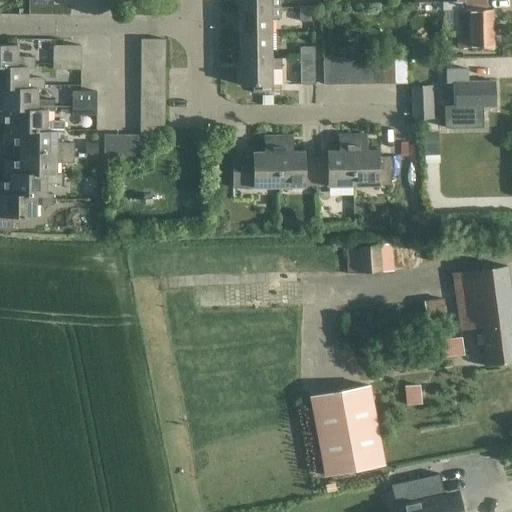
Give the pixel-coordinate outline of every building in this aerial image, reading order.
[(238,0),(239,8),(281,8),(280,0),(238,0)] [(458,48),(493,47),(492,9),(486,9),(485,0),(464,0),(464,10),(457,10),(458,48)] [(281,8),(239,8),(239,33),(271,33),(271,18),(281,18),(281,8)] [(309,8),(299,8),(298,22),(309,22),(309,8)] [(239,60),(271,60),(271,33),(239,33),(239,60)] [(141,52),(164,52),(164,37),(141,36),(141,52)] [(52,58),(79,58),(79,44),(52,44),(52,58)] [(0,67),(35,68),(35,57),(15,57),(16,46),(0,45),(0,67)] [(300,47),(300,60),(314,60),(314,48),(300,47)] [(141,52),(141,64),(164,64),(164,52),(141,52)] [(52,58),(52,68),(79,68),(79,58),(52,58)] [(239,87),(271,86),(271,70),(280,69),(280,59),(271,60),(239,60),(239,87)] [(333,84),(333,59),(322,59),(323,84),(333,84)] [(333,59),(333,84),(346,84),(345,59),(333,59)] [(357,84),(357,59),(345,59),(346,84),(357,84)] [(369,84),(368,59),(357,59),(357,84),(369,84)] [(381,84),(381,59),(368,59),(369,84),(381,84)] [(393,84),(393,59),(381,59),(381,84),(393,84)] [(393,84),(405,83),(405,59),(393,59),(393,84)] [(314,60),(300,60),(300,85),(314,85),(314,60)] [(141,64),(140,76),(164,76),(164,64),(141,64)] [(0,87),(44,88),(45,79),(26,79),(26,68),(35,68),(0,67),(0,87)] [(467,107),(493,106),(493,81),(466,82),(466,69),(444,70),(445,83),(453,83),(453,106),(443,107),(444,128),(468,127),(467,107)] [(163,88),(164,76),(140,76),(140,88),(163,88)] [(410,87),(411,119),(431,118),(430,86),(410,87)] [(0,109),(54,110),(54,100),(36,100),(36,89),(44,89),(44,88),(0,87),(0,101),(1,102),(1,109),(0,108),(0,109)] [(163,100),(163,88),(140,88),(140,100),(163,100)] [(73,104),(94,104),(94,91),(74,90),(73,104)] [(163,111),(164,111),(164,100),(163,100),(140,100),(140,111),(163,111)] [(73,104),(73,114),(94,114),(94,104),(73,104)] [(4,129),(4,130),(63,132),(63,122),(46,122),(46,111),(54,111),(54,110),(0,109),(0,122),(10,122),(10,129),(4,129)] [(163,124),(163,111),(140,111),(140,124),(163,124)] [(140,124),(139,134),(163,134),(163,126),(163,124),(140,124)] [(20,153),(73,154),(73,144),(55,143),(55,133),(63,133),(63,132),(4,130),(4,144),(20,144),(20,153)] [(103,158),(115,158),(115,134),(103,134),(103,158)] [(115,158),(128,158),(128,134),(115,134),(115,158)] [(139,134),(128,134),(128,158),(139,158),(139,134)] [(366,136),(351,137),(352,188),(375,187),(375,186),(389,186),(389,159),(376,159),(376,151),(366,152),(366,136)] [(290,137),(277,138),(278,189),(303,189),(303,188),(315,187),(314,159),(303,160),(303,153),(291,153),(290,137)] [(325,188),(352,188),(351,137),(338,137),(338,152),(326,153),(326,159),(314,159),(315,187),(325,187),(325,188)] [(253,160),(240,160),(232,160),(232,189),(252,188),(252,190),(278,189),(277,138),(263,139),(263,154),(253,154),(253,160)] [(4,160),(4,173),(55,174),(55,163),(73,163),(73,154),(20,153),(20,161),(4,160)] [(0,181),(0,194),(45,195),(45,184),(63,184),(63,174),(55,174),(4,173),(4,174),(10,174),(10,181),(0,181)] [(53,195),(45,195),(0,194),(0,195),(0,196),(0,203),(0,202),(0,216),(36,217),(36,205),(53,205),(53,195)] [(393,269),(390,243),(344,247),(346,273),(393,269)] [(485,364),(511,359),(511,314),(505,266),(451,273),(459,330),(480,326),(481,333),(474,334),(476,343),(482,343),(485,364)] [(445,319),(442,297),(423,300),(426,322),(445,319)] [(440,339),(443,355),(461,352),(458,336),(440,339)] [(492,411),(511,408),(511,371),(487,375),(492,411)] [(417,383),(402,384),(404,403),(418,401),(417,383)] [(324,475),(383,464),(368,384),(309,395),(324,475)] [(437,475),(388,484),(393,511),(452,511),(450,497),(441,499),(437,475)]
